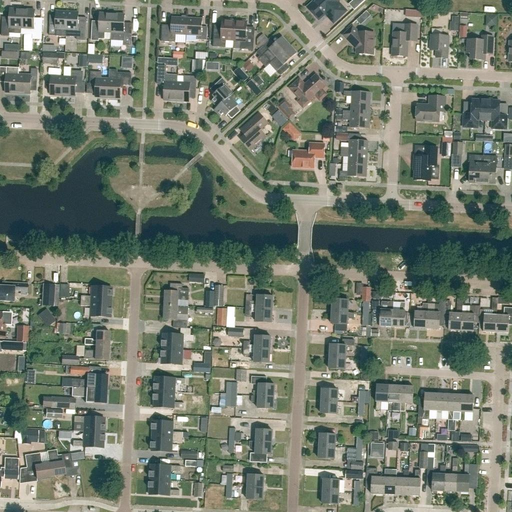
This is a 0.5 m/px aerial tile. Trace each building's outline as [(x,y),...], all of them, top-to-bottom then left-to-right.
[(325,14),(333,23),(346,11),(338,3),(339,2),(336,0),(315,0),(307,8),(319,20),(325,14)] [(21,34),(23,10),(10,9),(9,23),(2,22),(2,37),(9,37),(9,34),(21,34)] [(23,10),(21,34),(33,35),(33,39),(41,39),(42,24),(34,24),(35,11),(23,10)] [(66,37),(68,12),(56,12),(56,24),(50,24),(49,36),(55,36),(66,37)] [(78,26),(78,13),(68,12),(66,37),(77,38),(77,40),(85,41),(86,26),(78,26)] [(111,33),(112,14),(100,14),(99,27),(92,27),(92,41),(99,41),(99,39),(105,39),(105,32),(111,33)] [(124,23),(125,15),(112,14),(111,33),(111,40),(123,40),(123,46),(131,46),(132,24),(124,23)] [(186,35),(187,18),(172,17),(172,26),(163,25),(162,43),(175,44),(176,35),(186,35)] [(360,26),(364,22),(360,17),(356,21),(360,26)] [(187,18),(186,35),(197,36),(196,40),(207,41),(208,28),(202,27),(202,19),(187,18)] [(233,42),(235,21),(233,21),(233,20),(225,20),(225,21),(223,20),(222,26),(214,26),(213,47),(226,48),(226,41),(233,42)] [(235,21),(233,42),(240,42),(240,49),(253,50),(255,29),(247,28),(247,22),(245,22),(245,21),(237,20),(237,21),(235,21)] [(450,23),(450,31),(459,31),(459,23),(452,23),(450,23)] [(393,33),(392,56),(407,57),(408,41),(417,42),(418,26),(405,25),(393,25),(393,33)] [(373,55),(374,33),(358,33),(353,27),(344,36),(349,41),(350,40),(357,47),(357,54),(373,55)] [(448,59),(449,37),(431,35),(430,51),(436,51),(436,58),(448,59)] [(257,43),(257,47),(259,49),(269,40),(265,36),(257,43)] [(493,55),(493,37),(482,36),(482,41),(467,40),(467,54),(471,54),(470,60),(485,61),(485,55),(493,55)] [(266,67),(271,62),(290,46),(282,37),(271,48),(267,43),(257,53),(260,56),(258,58),(266,67)] [(286,64),(297,54),(290,46),(271,62),(278,70),(277,72),(281,76),(290,68),(286,64)] [(57,65),(58,54),(43,53),(43,64),(57,65)] [(190,72),(201,71),(200,59),(189,60),(190,72)] [(247,62),(242,66),(248,73),(253,69),(247,62)] [(177,83),(178,83),(178,76),(166,75),(166,66),(158,66),(157,85),(165,85),(164,101),(177,102),(177,83)] [(18,94),(19,75),(6,74),(7,68),(0,67),(0,79),(6,80),(5,93),(18,94)] [(19,75),(18,94),(30,94),(31,81),(37,81),(38,69),(31,69),(31,76),(19,75)] [(109,79),(108,98),(121,99),(121,86),(131,86),(132,74),(118,73),(118,70),(110,70),(109,79)] [(64,77),(63,96),(76,97),(76,83),(82,84),(83,72),(71,71),(71,78),(64,77)] [(108,98),(109,79),(101,79),(102,73),(91,72),(90,84),(96,84),(95,97),(108,98)] [(264,82),(257,75),(253,80),(260,87),(264,82)] [(326,86),(316,75),(305,85),(300,79),(289,88),(299,99),(304,95),(309,101),(315,96),(319,100),(321,101),(326,96),(326,94),(322,90),(326,86)] [(63,96),(64,77),(51,77),(50,95),(63,96)] [(177,83),(177,102),(189,102),(190,89),(196,89),(197,77),(184,77),(184,83),(178,83),(177,83)] [(214,111),(233,94),(225,85),(227,84),(222,79),(211,89),(215,94),(213,96),(215,98),(211,102),(217,108),(214,111)] [(256,86),(251,91),(257,97),(262,92),(256,86)] [(351,104),(370,105),(370,93),(344,92),(344,97),(352,97),(351,104)] [(233,94),(214,111),(220,117),(224,114),(226,116),(228,115),(232,119),(241,111),(237,107),(238,105),(230,97),(233,94)] [(445,112),(446,98),(430,97),(429,106),(417,105),(416,121),(439,122),(439,112),(445,112)] [(485,121),(486,99),(480,99),(480,100),(473,100),(472,114),(464,114),(463,128),(478,128),(478,120),(485,121)] [(486,99),(485,121),(492,121),(492,129),(506,130),(507,116),(499,116),(500,101),(492,101),(492,100),(486,99)] [(273,117),(279,112),(270,102),(264,107),(273,117)] [(369,117),(370,105),(351,104),(351,111),(343,111),(343,116),(369,117)] [(288,110),(284,106),(280,109),(290,120),(295,116),(289,109),(288,110)] [(251,151),(266,137),(258,128),(266,121),(259,114),(247,125),(252,130),(240,140),(251,151)] [(369,129),(369,117),(343,116),(342,121),(350,121),(350,129),(369,129)] [(283,130),(290,137),(296,130),(290,123),(283,130)] [(341,152),(367,154),(368,141),(349,140),(349,148),(341,148),(341,152)] [(450,157),(450,144),(442,143),(441,157),(450,157)] [(462,156),(463,143),(454,143),(453,155),(462,156)] [(324,159),(325,144),(310,144),(310,152),(293,151),(292,168),(314,169),(315,159),(324,159)] [(415,165),(414,180),(430,181),(430,180),(439,180),(440,166),(436,166),(437,148),(425,147),(425,157),(415,156),(414,165),(415,165)] [(367,166),(367,154),(341,152),(341,157),(349,158),(348,165),(367,166)] [(482,184),(483,164),(475,163),(476,156),(470,156),(469,164),(470,164),(469,183),(482,184)] [(483,164),(482,184),(495,184),(496,165),(497,165),(497,157),(491,157),(491,164),(483,164)] [(366,178),(367,166),(348,165),(348,172),(340,172),(339,177),(343,177),(366,178)] [(203,282),(203,274),(187,274),(187,282),(203,282)] [(27,295),(28,285),(2,283),(2,287),(0,286),(0,301),(13,302),(14,291),(21,291),(20,295),(27,295)] [(165,306),(178,306),(178,297),(182,297),(182,301),(189,301),(189,289),(182,289),(182,285),(171,284),(170,292),(165,291),(165,306)] [(53,306),(54,285),(43,285),(42,306),(53,306)] [(221,305),(222,286),(215,286),(214,305),(221,305)] [(105,303),(111,303),(112,288),(91,287),(90,297),(81,296),(80,301),(91,302),(105,303)] [(362,302),(363,302),(369,303),(370,303),(371,288),(363,288),(362,302)] [(246,309),(273,310),(273,297),(257,296),(257,306),(252,306),(252,302),(246,302),(246,309)] [(484,315),(484,333),(496,333),(497,316),(498,299),(493,299),(492,315),(484,315)] [(348,313),(348,301),(332,300),(332,312),(348,313)] [(449,325),(449,331),(461,331),(462,314),(463,300),(457,300),(457,314),(450,313),(450,315),(449,325)] [(110,318),(111,303),(105,303),(91,302),(80,301),(80,306),(90,307),(89,317),(110,318)] [(380,327),(392,328),(393,310),(393,302),(388,302),(382,302),(381,310),(381,311),(373,310),(372,323),(380,324),(380,327)] [(393,310),(392,328),(404,329),(405,327),(405,312),(405,311),(405,303),(400,303),(400,311),(393,310)] [(414,327),(414,329),(427,330),(428,312),(428,304),(423,304),(423,312),(415,311),(415,312),(410,312),(409,327),(414,327)] [(428,312),(427,330),(439,330),(440,313),(439,313),(440,305),(435,305),(435,312),(428,312)] [(462,314),(461,331),(474,332),(474,314),(478,314),(479,306),(469,305),(469,311),(469,314),(462,314)] [(188,307),(178,306),(165,306),(164,320),(174,320),(173,328),(187,329),(188,307)] [(497,316),(496,333),(508,334),(509,324),(511,324),(511,308),(504,308),(504,316),(497,316)] [(226,326),(227,309),(218,309),(217,326),(226,326)] [(272,323),(273,310),(246,309),(245,316),(251,316),(252,312),(256,313),(256,323),(272,323)] [(348,313),(332,312),(331,324),(335,324),(335,334),(347,335),(348,319),(354,320),(355,313),(348,313)] [(0,338),(4,338),(5,324),(10,324),(11,314),(2,314),(0,313),(0,338)] [(50,313),(41,319),(46,327),(55,321),(50,313)] [(27,342),(28,327),(17,326),(16,341),(27,342)] [(243,338),(243,329),(228,328),(228,337),(243,338)] [(95,346),(109,346),(109,332),(96,331),(96,340),(85,339),(84,345),(95,346)] [(193,341),(193,336),(163,334),(162,349),(183,350),(184,341),(193,341)] [(244,349),(271,350),(271,337),(255,336),(255,346),(250,346),(250,342),(244,342),(244,349)] [(330,357),(346,358),(346,346),(354,346),(355,340),(343,340),(342,345),(330,345),(330,357)] [(22,352),(22,343),(2,342),(1,350),(22,352)] [(108,361),(109,346),(95,346),(95,351),(84,351),(83,359),(108,361)] [(183,360),(183,350),(162,349),(161,364),(192,366),(192,360),(183,360)] [(270,363),(271,350),(244,349),(243,356),(249,356),(250,352),(254,353),(254,363),(270,363)] [(194,364),(194,372),(210,373),(211,353),(205,352),(205,364),(194,364)] [(77,365),(78,357),(62,356),(61,364),(77,365)] [(345,370),(346,358),(330,357),(329,369),(345,370)] [(71,388),(86,389),(106,390),(107,375),(88,374),(88,368),(70,367),(70,374),(87,375),(86,380),(71,380),(71,388)] [(246,382),(247,370),(237,370),(236,381),(246,382)] [(27,371),(26,384),(33,384),(34,372),(27,371)] [(258,396),(274,397),(275,385),(267,384),(267,377),(252,377),(251,384),(259,384),(258,396)] [(186,379),(155,378),(154,393),(175,394),(176,384),(185,385),(186,379)] [(220,395),(237,395),(238,383),(221,383),(220,395)] [(388,403),(389,385),(377,385),(376,402),(376,410),(381,410),(381,402),(388,403)] [(400,411),(401,386),(389,385),(388,403),(388,411),(400,411)] [(401,386),(400,411),(405,412),(405,404),(413,404),(414,387),(401,386)] [(85,403),(106,404),(106,390),(86,389),(85,403)] [(322,401),(338,402),(338,390),(322,389),(322,401)] [(175,403),(175,394),(154,393),(153,407),(184,409),(184,403),(175,403)] [(437,411),(438,394),(425,393),(425,400),(419,399),(418,418),(429,419),(430,411),(437,411)] [(449,412),(450,394),(438,394),(437,411),(436,419),(441,419),(442,412),(449,412)] [(460,420),(462,395),(450,394),(449,412),(448,420),(460,420)] [(237,407),(237,395),(220,395),(220,399),(226,400),(225,407),(237,407)] [(462,395),(460,420),(465,421),(466,413),(473,413),(474,396),(462,395)] [(258,396),(252,396),(251,402),(258,402),(258,408),(274,409),(274,397),(258,396)] [(75,409),(75,399),(51,398),(51,408),(75,409)] [(337,414),(338,402),(322,401),(321,413),(337,414)] [(46,410),(46,418),(62,419),(62,410),(46,410)] [(83,423),(83,432),(104,433),(105,419),(74,417),(74,423),(83,423)] [(153,422),(152,436),(183,438),(183,433),(173,432),(174,423),(153,422)] [(429,432),(429,426),(418,426),(417,439),(423,440),(424,431),(429,432)] [(37,443),(38,431),(22,430),(21,444),(31,445),(31,443),(37,443)] [(256,442),(272,443),(273,430),(257,430),(256,442)] [(104,433),(83,432),(82,442),(73,441),(73,447),(103,448),(104,433)] [(319,446),(335,447),(336,435),(320,434),(319,446)] [(182,443),(183,438),(152,436),(151,451),(172,452),(173,442),(182,443)] [(356,447),(362,447),(366,447),(367,437),(357,437),(356,447)] [(272,443),(256,442),(250,442),(250,448),(256,448),(255,454),(251,454),(251,462),(265,463),(265,455),(271,455),(272,443)] [(397,451),(398,443),(388,443),(388,451),(397,451)] [(427,469),(428,445),(421,444),(419,469),(427,469)] [(335,459),(335,447),(319,446),(319,458),(335,459)] [(47,452),(49,464),(51,477),(65,475),(64,469),(72,468),(70,454),(57,456),(56,451),(47,452)] [(51,477),(49,464),(42,465),(40,453),(25,456),(27,472),(35,470),(36,479),(51,477)] [(18,480),(18,469),(18,465),(18,459),(5,459),(4,469),(3,478),(3,479),(18,480)] [(363,471),(363,463),(351,462),(351,470),(363,471)] [(181,467),(150,465),(150,480),(171,481),(171,472),(181,472),(181,467)] [(458,475),(457,492),(469,493),(470,477),(478,477),(478,472),(478,465),(470,465),(470,467),(465,467),(465,475),(458,475)] [(445,492),(446,474),(446,466),(441,466),(441,474),(434,474),(434,468),(428,468),(427,486),(433,486),(432,491),(445,492)] [(453,467),(453,475),(446,474),(445,492),(457,492),(458,475),(458,467),(453,467)] [(384,495),(385,477),(377,477),(377,468),(367,468),(366,488),(372,488),(371,494),(384,495)] [(396,495),(397,478),(397,470),(392,469),(392,477),(385,477),(384,495),(396,495)] [(408,496),(409,478),(409,470),(404,470),(404,478),(397,478),(396,495),(408,496)] [(363,480),(363,472),(346,471),(346,479),(363,480)] [(409,478),(408,496),(420,497),(421,479),(421,471),(416,471),(416,479),(409,478)] [(248,487),(264,488),(264,476),(248,475),(248,487)] [(323,491),(339,492),(340,480),(324,479),(323,491)] [(170,490),(171,481),(150,480),(149,495),(180,496),(180,491),(170,490)] [(201,498),(202,484),(195,483),(194,497),(201,498)] [(263,500),(264,488),(248,487),(247,499),(263,500)] [(339,505),(339,492),(323,491),(323,504),(330,504),(339,505)]
